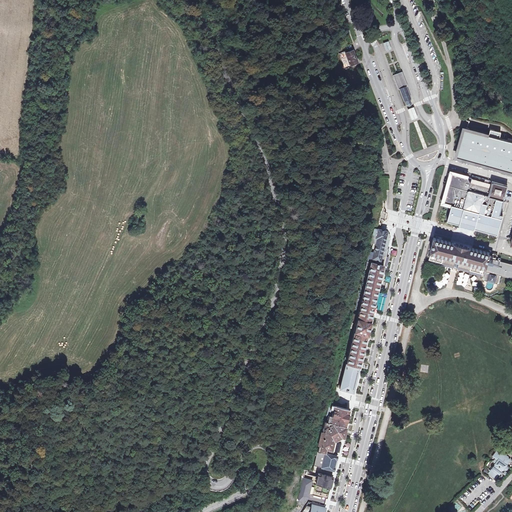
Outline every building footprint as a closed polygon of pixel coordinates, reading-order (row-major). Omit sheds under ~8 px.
[(389,41),(383,43),(386,52),(392,50),(389,41)] [(346,54),(344,50),(338,52),(345,70),(351,68),(350,65),(346,54)] [(352,51),(346,54),(350,65),(357,62),(352,51)] [(407,87),(400,90),(403,98),(404,102),(405,102),(406,106),(409,107),(411,107),(412,104),(411,99),(407,87)] [(488,136),(465,129),(458,151),(461,152),(460,155),(459,157),(511,171),(511,142),(499,138),(501,133),(490,130),(488,136)] [(388,172),(384,146),(375,148),(377,157),(376,157),(377,160),(378,160),(378,162),(377,162),(379,173),(388,172)] [(468,176),(452,172),(443,203),(452,205),(448,220),(460,224),(460,225),(467,227),(474,229),(475,228),(498,234),(503,215),(500,214),(504,198),(508,185),(491,180),(489,187),(483,185),(472,182),(470,181),(468,177),(468,176)] [(386,233),(374,230),(372,237),(376,238),(375,240),(376,240),(376,242),(374,242),(373,244),(375,245),(387,248),(389,239),(390,237),(387,233),(386,233)] [(466,246),(435,237),(433,244),(431,251),(432,251),(430,258),(456,266),(483,274),(484,271),(485,271),(487,264),(488,258),(490,253),(466,246)] [(375,245),(373,250),(376,251),(376,254),(385,256),(387,248),(375,245)] [(376,251),(373,250),(371,250),(368,259),(368,260),(383,263),(385,256),(376,254),(376,251)] [(511,264),(488,258),(487,264),(485,271),(487,271),(489,272),(498,274),(511,277),(511,264)] [(364,269),(369,270),(371,262),(383,265),(383,263),(368,260),(367,261),(366,261),(366,262),(364,262),(363,267),(364,267),(364,269)] [(360,285),(358,292),(363,293),(376,296),(383,265),(371,262),(369,270),(364,286),(360,285)] [(489,272),(487,271),(485,273),(484,278),(484,280),(484,281),(485,281),(487,282),(488,282),(493,283),(495,284),(496,284),(497,284),(497,283),(498,282),(499,277),(498,274),(489,272)] [(460,272),(457,284),(467,287),(470,275),(460,272)] [(382,282),(380,288),(387,290),(389,283),(382,282)] [(359,312),(363,293),(358,292),(354,311),(359,312)] [(371,315),(376,296),(363,293),(359,312),(371,315)] [(371,315),(359,312),(358,315),(353,314),(352,320),(356,321),(346,364),(358,367),(366,336),(369,323),(371,315)] [(358,367),(346,364),(340,389),(352,392),(358,367)] [(329,406),(324,423),(345,428),(349,411),(329,406)] [(345,428),(324,423),(317,453),(318,453),(330,456),(332,450),(333,450),(335,443),(338,442),(340,440),(341,438),(342,438),(345,428)] [(493,455),(496,457),(498,458),(502,453),(497,450),(493,455)] [(318,453),(314,467),(321,469),(334,471),(337,457),(330,456),(318,453)] [(509,459),(502,453),(498,458),(496,457),(495,458),(494,460),(494,461),(495,462),(488,472),(495,478),(503,468),(505,469),(506,467),(506,464),(509,459)] [(332,476),(317,473),(316,476),(305,473),(298,500),(304,499),(308,493),(326,497),(332,476)]
